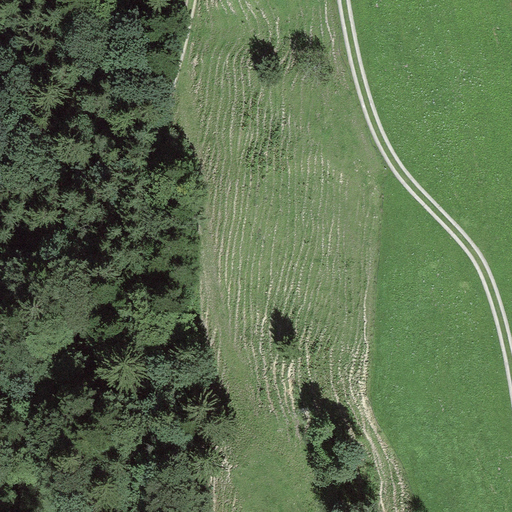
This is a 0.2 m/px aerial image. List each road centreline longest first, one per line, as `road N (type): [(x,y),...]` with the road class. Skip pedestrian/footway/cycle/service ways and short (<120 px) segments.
road 1 (track): [(200,0),(158,159),(148,420),(129,511)]
road 2 (track): [(511,362),(483,267),(380,137),(344,0)]
